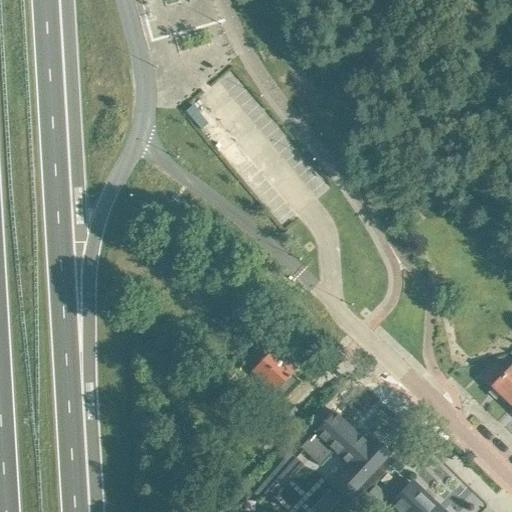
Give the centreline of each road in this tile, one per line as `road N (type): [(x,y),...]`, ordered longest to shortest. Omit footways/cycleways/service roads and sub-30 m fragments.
road 1 (trunk): [(78,511),(52,0)]
road 2 (unclassified): [(511,481),(331,303)]
road 3 (unknown): [(159,138),(190,186),(331,303)]
road 4 (unknown): [(69,343),(104,228),(159,138)]
